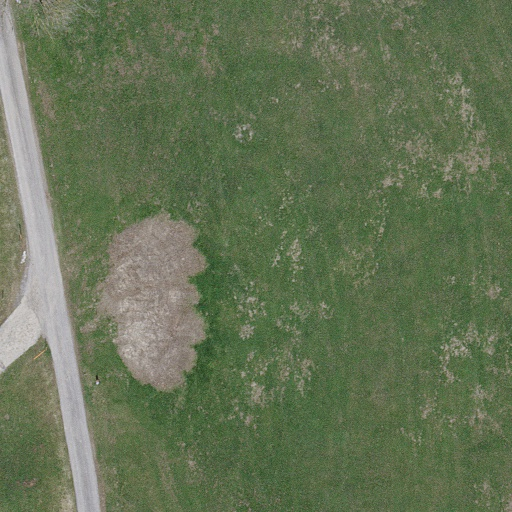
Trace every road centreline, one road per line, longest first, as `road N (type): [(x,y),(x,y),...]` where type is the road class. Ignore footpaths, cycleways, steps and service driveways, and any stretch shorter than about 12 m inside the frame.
road 1 (unclassified): [(0,43),(48,320)]
road 2 (unclassified): [(48,320),(87,511)]
